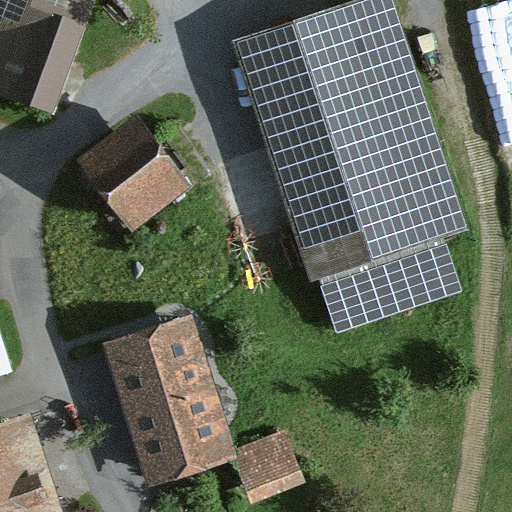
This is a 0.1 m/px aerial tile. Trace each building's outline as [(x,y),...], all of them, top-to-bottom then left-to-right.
[(0,0),(0,93),(53,112),(93,0),(0,0)] [(389,0),(344,0),(243,32),(319,271),(461,226),(389,0)] [(129,126),(71,172),(122,236),(180,190),(129,126)] [(180,321),(95,349),(140,489),(226,461),(180,321)] [(37,511),(11,424),(0,427),(0,511),(37,511)] [(298,488),(282,441),(226,461),(243,508),(298,488)]
